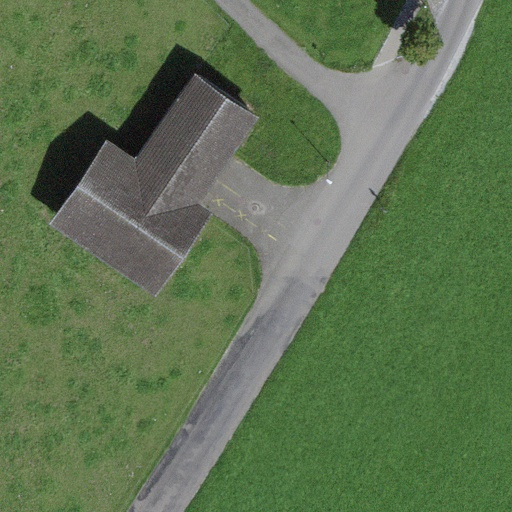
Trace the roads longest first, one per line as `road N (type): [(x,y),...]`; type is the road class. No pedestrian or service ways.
road 1 (unclassified): [(321,243),(152,511)]
road 2 (residential): [(453,0),(321,243)]
road 3 (track): [(232,0),(384,131)]
